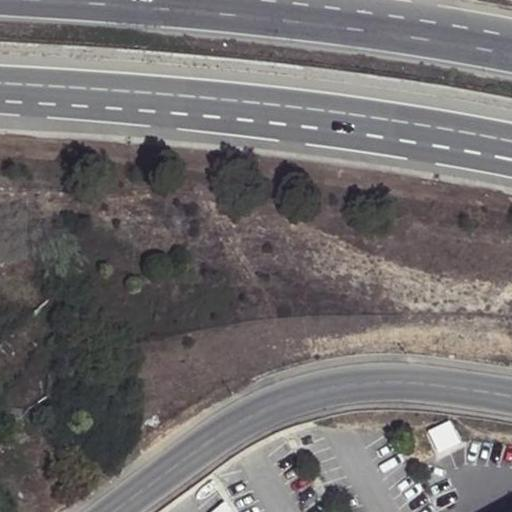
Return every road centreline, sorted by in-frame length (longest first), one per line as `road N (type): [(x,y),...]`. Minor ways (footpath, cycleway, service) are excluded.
road 1 (motorway): [(0,82),(358,114),(511,143)]
road 2 (unclassified): [(115,511),(230,427),(314,390),(386,380),(511,396)]
road 3 (motorway): [(511,59),(241,12)]
road 4 (motorway): [(511,44),(241,12)]
road 5 (motorway): [(241,12),(59,0)]
road 6 (unknown): [(346,442),(406,436),(453,450),(492,501)]
